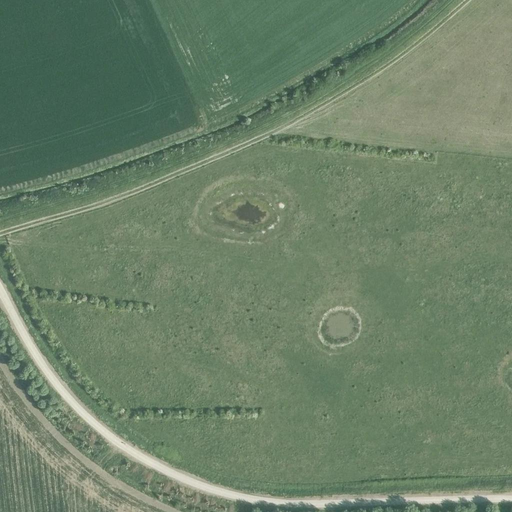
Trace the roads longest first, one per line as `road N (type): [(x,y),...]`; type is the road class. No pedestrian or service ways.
road 1 (unclassified): [(511,499),(280,503),(184,479),(80,412),(0,291)]
road 2 (track): [(449,0),(369,63),(211,147),(0,218)]
